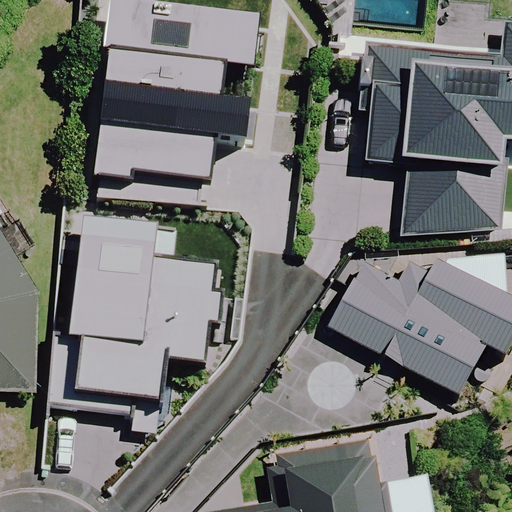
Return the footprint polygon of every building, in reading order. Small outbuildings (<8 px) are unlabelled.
[(424,0),(358,0),(357,30),(423,33),(424,0)] [(155,60),(105,55),(90,205),(216,218),(223,146),(245,148),(253,72),(208,68),(213,16),(160,10),(155,60)] [(511,38),(501,38),(499,63),(373,58),(368,172),(405,174),(403,240),(498,244),(502,153),(511,153),(511,38)] [(146,246),(87,237),(72,344),(59,343),(48,411),(157,427),(166,367),(202,372),(216,281),(142,270),(146,246)] [(0,399),(29,401),(34,300),(0,244),(0,399)] [(378,511),(370,451),(271,466),(277,511),(274,511),(378,511)]
